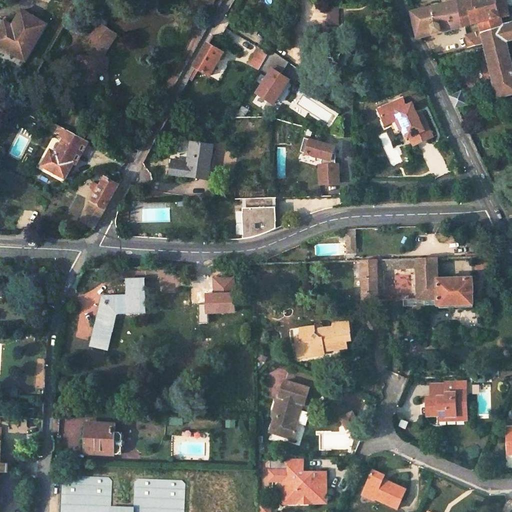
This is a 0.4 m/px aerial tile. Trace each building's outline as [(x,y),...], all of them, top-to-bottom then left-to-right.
[(511,63),(510,64),(505,41),(511,39),(511,22),(502,25),(499,16),(508,14),(505,0),(458,0),(457,0),(411,12),(412,15),(415,23),(418,37),(419,37),(464,26),(483,21),(485,29),(479,31),(480,32),(466,35),(469,47),(483,43),(487,42),(501,95),(511,92),(511,63)] [(329,5),(330,24),(342,23),(341,4),(329,5)] [(6,18),(0,27),(0,44),(15,53),(17,50),(27,55),(47,20),(24,7),(15,22),(6,18)] [(76,57),(75,72),(83,73),(83,83),(96,83),(96,74),(106,74),(107,59),(104,59),(104,54),(116,35),(97,23),(85,42),(91,46),(91,58),(76,57)] [(205,48),(191,73),(194,75),(197,70),(210,77),(222,54),(207,45),(205,48)] [(249,62),(259,68),(268,52),(258,46),(249,62)] [(268,52),(259,68),(269,73),(258,92),(276,102),(290,77),(279,70),(285,58),(271,48),(268,52)] [(456,106),(466,103),(460,92),(451,96),(456,106)] [(410,135),(414,144),(433,135),(422,111),(417,113),(412,102),(406,105),(402,98),(378,109),(385,124),(396,119),(400,117),(405,127),(409,136),(410,135)] [(250,110),(241,105),(238,109),(245,113),(246,111),(248,112),(250,110)] [(405,127),(400,117),(396,119),(400,129),(405,127)] [(63,127),(50,151),(56,154),(68,130),(63,127)] [(50,151),(43,165),(66,177),(74,162),(73,162),(85,139),(68,130),(56,154),(50,151)] [(338,163),(338,153),(335,152),(337,146),(306,137),(302,152),(324,158),(324,164),(321,164),(322,183),(341,183),(341,163),(338,163)] [(172,163),(171,174),(189,176),(208,178),(212,145),(191,142),(188,162),(188,165),(172,163)] [(102,183),(81,220),(94,227),(115,190),(102,183)] [(275,197),(246,198),(247,237),(253,236),(260,234),(266,231),(275,227),(275,197)] [(419,257),(420,298),(439,298),(439,305),(440,304),(440,307),(473,306),(473,303),(474,303),(474,277),(440,278),(440,257),(419,257)] [(381,300),(380,259),(365,260),(366,300),(381,300)] [(92,339),(109,343),(113,328),(110,328),(114,312),(117,312),(128,308),(141,308),(141,279),(127,279),(127,293),(103,294),(102,301),(92,339)] [(439,305),(439,298),(420,298),(404,299),(404,306),(439,305)] [(321,354),(320,351),(343,348),(343,341),(348,340),(346,323),(330,325),(330,328),(311,330),(311,327),(296,329),(297,338),(295,339),(296,351),(310,349),(311,355),(321,354)] [(109,343),(92,339),(91,343),(108,347),(109,343)] [(294,357),(311,355),(310,349),(296,351),(295,339),(292,339),(294,357)] [(459,416),(459,412),(466,413),(466,403),(463,403),(463,399),(469,398),(468,388),(458,389),(458,380),(447,380),(447,382),(433,383),(433,398),(441,397),(441,404),(433,404),(434,415),(448,415),(448,416),(459,416)] [(281,436),(295,440),(299,424),(294,422),(300,403),(305,405),(310,391),(285,383),(280,398),(278,397),(272,417),(274,417),(271,428),(282,432),(281,436)] [(429,415),(434,415),(433,404),(441,404),(441,397),(433,398),(428,398),(429,415)] [(353,427),(358,424),(352,413),(347,416),(353,427)] [(346,430),(353,427),(347,416),(340,419),(346,430)] [(85,450),(121,452),(122,433),(117,433),(117,428),(86,426),(85,450)] [(312,472),(312,476),(304,476),(304,459),(289,460),(289,481),(283,481),(283,497),(297,497),(297,503),(313,503),(313,498),(327,498),(327,472),(312,472)] [(185,511),(187,466),(66,463),(66,476),(62,478),(61,511),(60,511),(185,511)] [(375,497),(400,508),(408,490),(391,482),(389,486),(383,483),(384,479),(386,476),(374,470),(366,488),(377,493),(375,497)] [(375,499),(375,497),(377,493),(366,488),(364,494),(375,499)]
